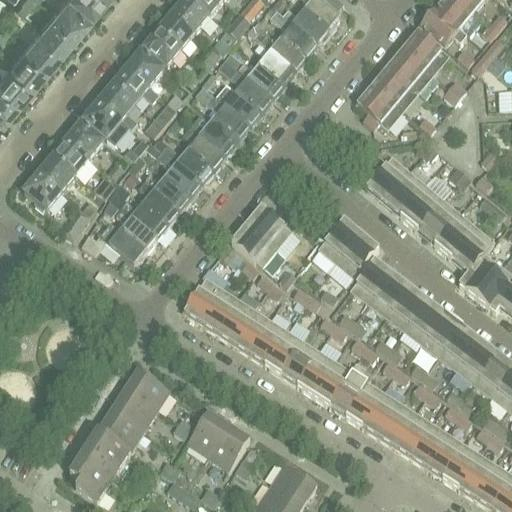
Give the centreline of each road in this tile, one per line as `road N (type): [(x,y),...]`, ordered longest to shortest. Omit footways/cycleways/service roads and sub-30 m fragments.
road 1 (residential): [(280,153),(511,344)]
road 2 (residential): [(391,483),(143,321)]
road 3 (residential): [(0,177),(146,0)]
road 4 (residential): [(280,153),(143,321)]
road 5 (residential): [(389,19),(280,153)]
road 6 (residential): [(143,321),(32,249)]
